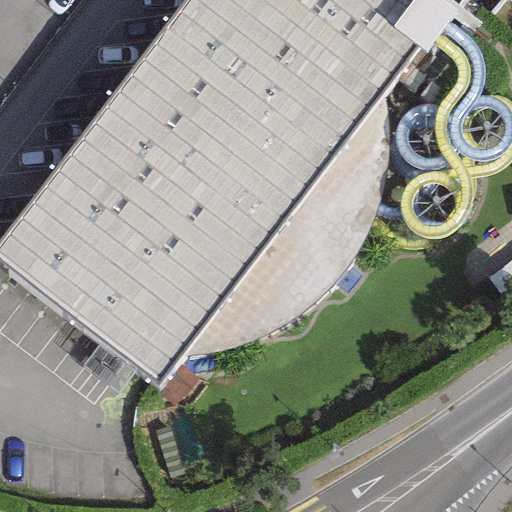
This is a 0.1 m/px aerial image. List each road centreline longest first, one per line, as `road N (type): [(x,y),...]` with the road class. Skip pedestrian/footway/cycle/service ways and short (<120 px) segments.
road 1 (tertiary): [(498,426),(343,511)]
road 2 (tertiary): [(414,511),(498,426)]
